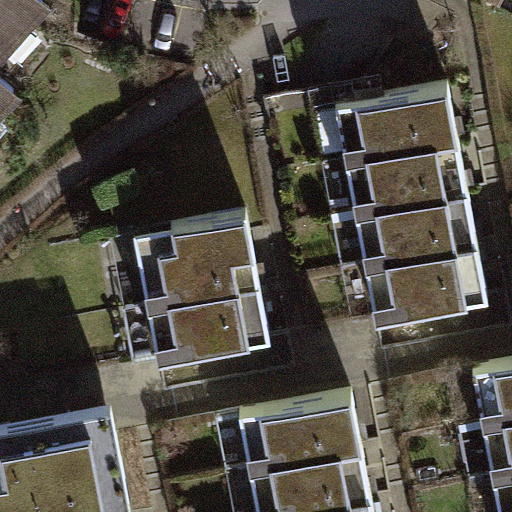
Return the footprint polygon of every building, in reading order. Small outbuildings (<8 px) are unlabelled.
[(0,0),(0,93),(6,87),(0,82),(0,34),(31,0),(0,0)] [(439,77),(327,98),(337,153),(449,132),(439,77)] [(460,185),(449,132),(337,153),(348,205),(460,185)] [(470,237),(460,185),(348,205),(357,258),(470,237)] [(167,239),(130,246),(140,299),(252,278),(238,205),(164,219),(167,239)] [(480,292),(470,237),(357,258),(368,313),(480,292)] [(262,333),(252,278),(140,299),(150,354),(262,333)] [(511,352),(465,362),(475,417),(511,409),(511,352)] [(343,385),(231,406),(242,460),(353,439),(343,385)] [(123,511),(102,399),(0,418),(0,511),(123,511)] [(511,463),(511,409),(475,417),(485,469),(511,463)] [(256,511),(363,492),(353,439),(242,460),(251,511),(256,511)] [(511,511),(511,463),(485,469),(493,511),(511,511)] [(367,511),(363,492),(256,511),(367,511)]
